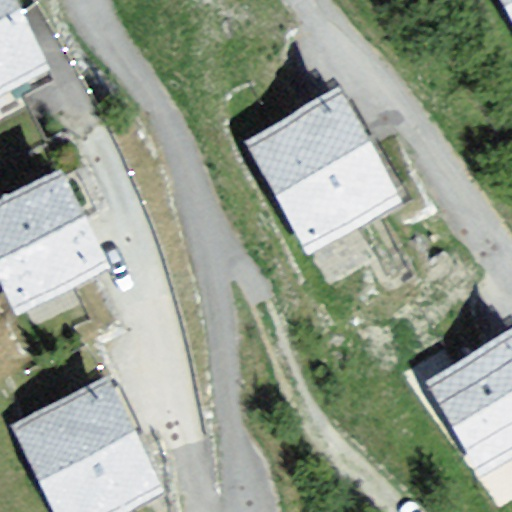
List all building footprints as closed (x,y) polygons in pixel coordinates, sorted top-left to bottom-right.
[(21,0),(0,0),(0,97),(56,70),(21,0)] [(511,0),(503,0),(511,16),(511,0)] [(346,90),(250,142),(312,256),(408,204),(346,90)] [(70,170),(0,203),(0,275),(19,315),(117,267),(70,170)] [(511,339),(433,387),(488,477),(511,462),(511,339)] [(115,382),(15,429),(53,511),(134,511),(169,496),(115,382)]
